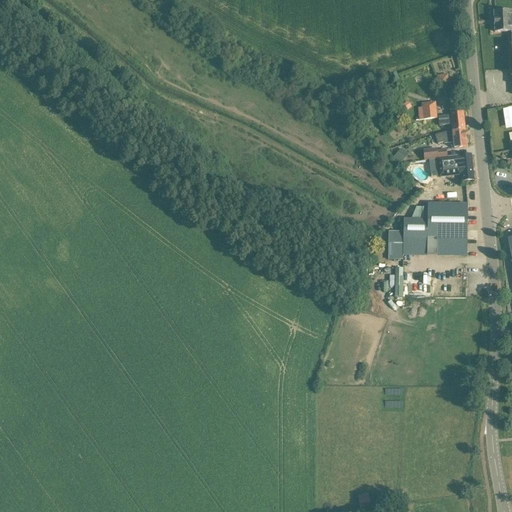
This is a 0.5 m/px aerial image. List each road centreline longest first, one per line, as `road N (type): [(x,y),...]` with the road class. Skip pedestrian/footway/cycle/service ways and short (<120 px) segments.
road 1 (tertiary): [(504,511),(492,441),(486,210)]
road 2 (tertiary): [(486,210),(464,0)]
